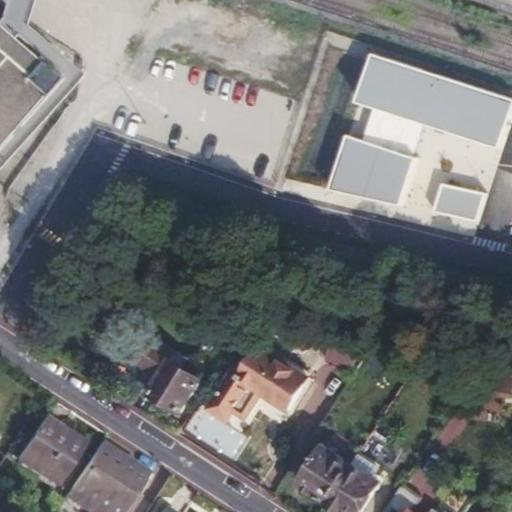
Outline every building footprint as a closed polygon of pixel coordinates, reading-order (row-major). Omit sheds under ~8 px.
[(0,135),(49,80),(26,60),(4,42),(0,38),(0,135)] [(511,118),(511,98),(374,54),(360,100),(501,147),(511,118)] [(286,126),(296,92),(188,61),(178,95),(286,126)] [(297,101),(293,126),(325,131),(329,105),(297,101)] [(419,156),(350,136),(333,190),(402,205),(419,156)] [(488,193),(445,184),(437,212),(479,221),(488,193)] [(270,317),(259,312),(251,334),(291,346),(299,322),(295,322),(287,321),(270,317)] [(163,379),(180,354),(165,343),(148,368),(163,379)] [(239,369),(211,409),(216,413),(215,416),(243,436),(264,409),(287,425),(295,413),(290,409),(311,381),(261,347),(243,370),(239,369)] [(163,379),(154,393),(183,412),(205,380),(188,369),(193,360),(181,351),(180,354),(163,379)] [(511,389),(511,366),(476,361),(470,371),(462,384),(464,388),(509,394),(511,389)] [(462,392),(464,388),(462,384),(470,371),(458,362),(446,381),(462,392)] [(42,420),(15,462),(55,487),(79,450),(57,435),(59,431),(42,420)] [(97,444),(62,497),(84,511),(127,511),(133,505),(129,502),(146,476),(97,444)] [(328,448),(303,483),(330,502),(354,466),(328,448)] [(354,466),(330,502),(344,511),(364,511),(382,485),(377,481),(380,477),(375,473),(378,467),(361,455),(354,466)] [(418,500),(401,488),(386,511),(433,511),(432,511),(411,511),(410,511),(418,500)] [(446,493),(439,503),(450,511),(456,511),(462,504),(446,493)]
